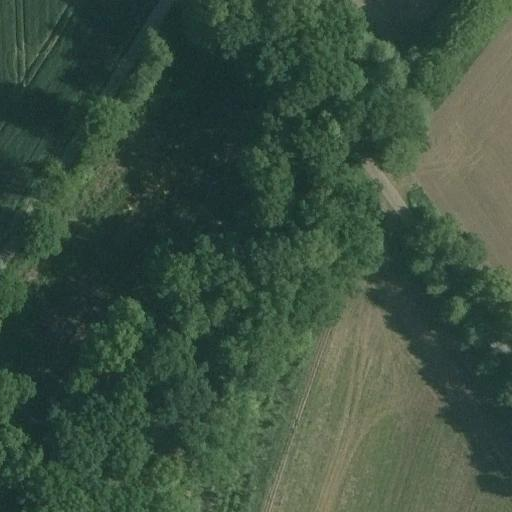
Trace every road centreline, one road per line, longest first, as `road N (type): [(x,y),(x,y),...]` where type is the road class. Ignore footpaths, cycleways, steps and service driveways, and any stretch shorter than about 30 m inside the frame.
road 1 (unclassified): [(247,0),(511,361)]
road 2 (unclassified): [(172,0),(0,264)]
